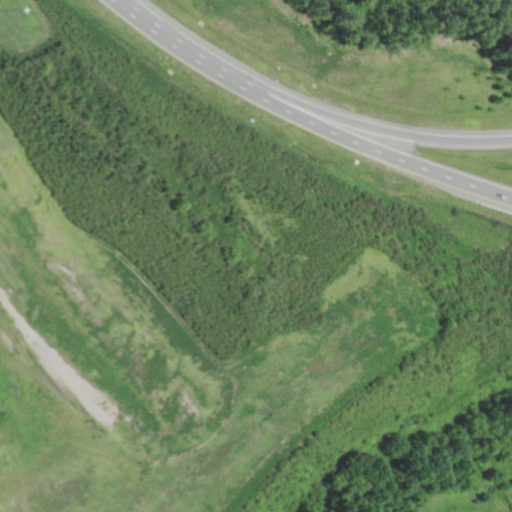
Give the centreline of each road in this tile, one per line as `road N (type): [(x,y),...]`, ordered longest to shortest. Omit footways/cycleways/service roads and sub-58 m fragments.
road 1 (motorway): [(511,195),(407,159),(269,96)]
road 2 (motorway): [(511,139),(419,135),(269,96)]
road 3 (motorway): [(269,96),(130,0)]
